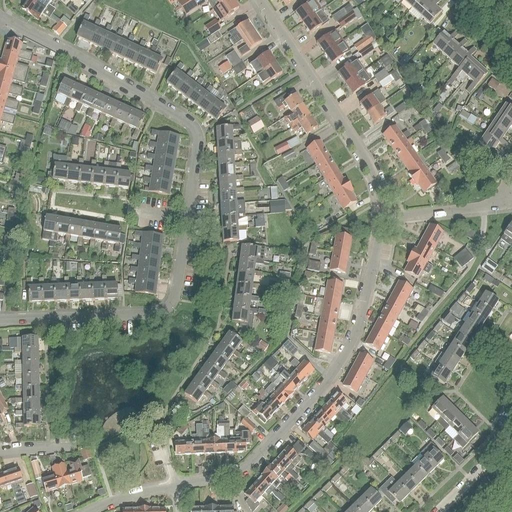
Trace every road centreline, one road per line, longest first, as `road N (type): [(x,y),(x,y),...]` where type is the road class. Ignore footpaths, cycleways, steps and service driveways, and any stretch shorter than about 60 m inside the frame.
road 1 (residential): [(175,486),(248,467),(336,369),(356,329),(382,219)]
road 2 (residential): [(186,219),(193,126),(0,20)]
road 3 (residential): [(0,321),(160,314),(173,301),(186,219)]
road 4 (residential): [(382,219),(365,161),(258,0)]
road 5 (residential): [(382,219),(505,205)]
